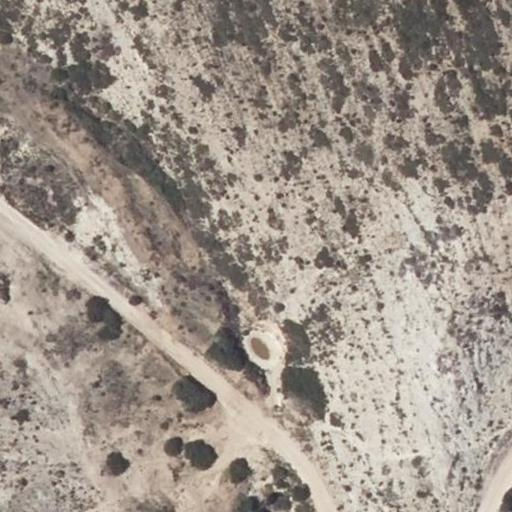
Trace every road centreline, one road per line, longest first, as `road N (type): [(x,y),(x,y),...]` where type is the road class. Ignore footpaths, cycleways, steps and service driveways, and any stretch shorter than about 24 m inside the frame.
road 1 (track): [(0,211),(299,429),(325,511)]
road 2 (track): [(44,511),(299,429)]
